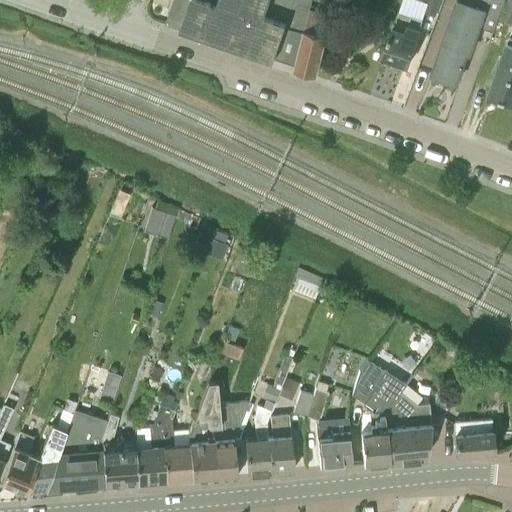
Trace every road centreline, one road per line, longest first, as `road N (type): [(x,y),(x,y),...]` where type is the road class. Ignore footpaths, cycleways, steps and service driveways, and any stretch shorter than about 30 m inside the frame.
road 1 (tertiary): [(81,511),(420,476),(511,478)]
road 2 (residential): [(511,167),(120,28)]
